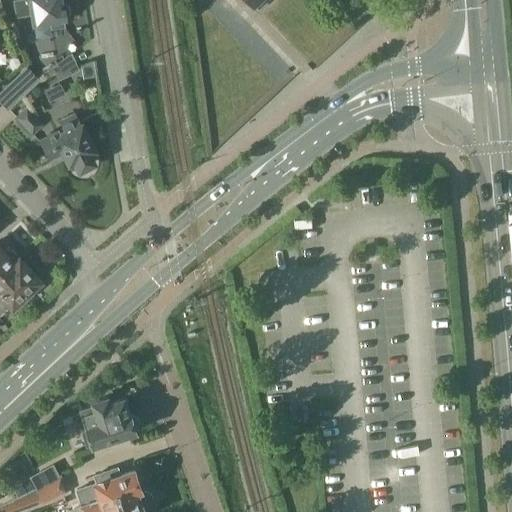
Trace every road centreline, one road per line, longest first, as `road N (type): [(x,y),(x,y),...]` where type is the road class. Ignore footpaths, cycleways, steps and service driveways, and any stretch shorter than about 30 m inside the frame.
road 1 (secondary): [(63,353),(197,245),(267,162)]
road 2 (secondary): [(511,335),(488,75)]
road 3 (secondary): [(267,162),(363,94),(488,75)]
road 4 (secondary): [(267,162),(224,187),(100,293)]
road 5 (residential): [(0,165),(68,238),(100,293)]
road 6 (residential): [(133,152),(108,0)]
road 7 (residential): [(208,511),(164,396)]
